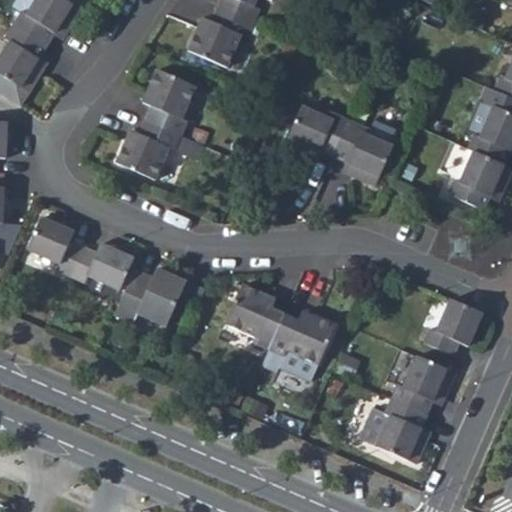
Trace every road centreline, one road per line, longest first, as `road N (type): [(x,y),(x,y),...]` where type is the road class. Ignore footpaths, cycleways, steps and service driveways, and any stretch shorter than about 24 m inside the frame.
road 1 (residential): [(511,309),(370,246),(214,253),(54,178),(55,143)]
road 2 (tertiary): [(327,511),(0,375)]
road 3 (tertiary): [(0,412),(231,511)]
road 4 (residential): [(436,511),(511,309)]
road 5 (residential): [(55,143),(147,0)]
